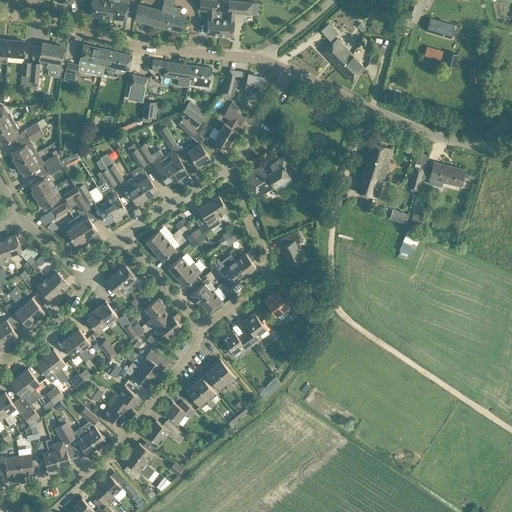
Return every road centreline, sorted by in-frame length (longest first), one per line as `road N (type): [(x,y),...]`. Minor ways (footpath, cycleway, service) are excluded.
road 1 (track): [(400,0),(335,213),(331,273),(339,315),(511,430)]
road 2 (track): [(339,315),(265,406),(142,511)]
road 3 (residential): [(260,57),(155,48),(0,12)]
road 4 (residential): [(511,146),(432,133),(289,70)]
road 5 (residential): [(201,330),(260,279),(266,263),(231,163)]
road 6 (residential): [(101,465),(201,330)]
road 7 (residential): [(124,233),(231,163)]
road 8 (residential): [(0,365),(50,327),(86,275)]
road 9 (residential): [(201,330),(124,233)]
